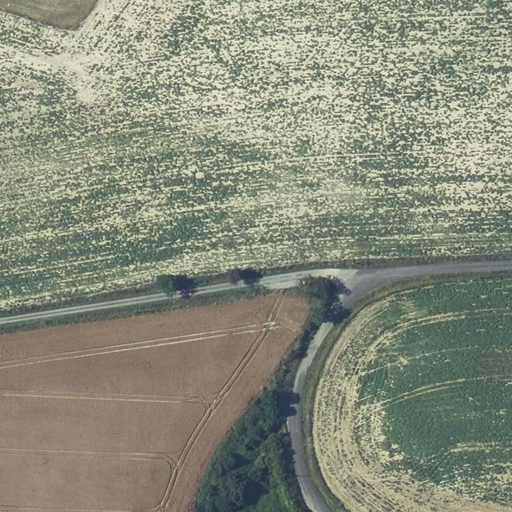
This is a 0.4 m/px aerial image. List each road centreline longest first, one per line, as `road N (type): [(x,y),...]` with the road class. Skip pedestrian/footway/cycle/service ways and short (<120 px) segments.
road 1 (unclassified): [(357,288),(325,272),(0,321)]
road 2 (tertiary): [(357,288),(319,335),(297,396),(299,457),(325,511)]
road 3 (tertiary): [(511,265),(409,269),(357,288)]
